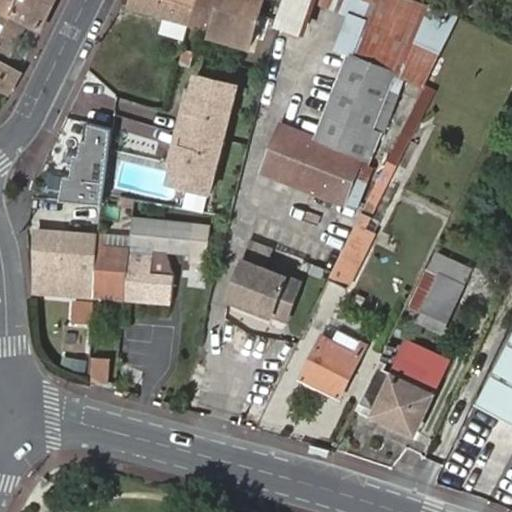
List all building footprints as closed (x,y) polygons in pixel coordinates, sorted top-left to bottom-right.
[(0,0),(0,8),(12,14),(18,0),(0,0)] [(18,0),(12,14),(30,24),(41,29),(54,0),(18,0)] [(130,0),(129,4),(155,12),(159,0),(130,0)] [(159,0),(155,12),(191,24),(199,0),(159,0)] [(199,0),(191,24),(190,24),(213,30),(211,36),(231,42),(244,5),(246,0),(199,0)] [(246,0),(244,5),(231,42),(249,47),(263,0),(246,0)] [(285,0),(277,25),(306,34),(316,0),(285,0)] [(30,24),(12,14),(5,28),(23,36),(30,24)] [(165,18),(161,30),(184,39),(188,26),(165,18)] [(0,37),(0,50),(12,58),(23,36),(5,28),(0,37)] [(263,169),(345,205),(364,166),(371,169),(403,96),(394,91),(401,75),(355,54),(317,138),(284,123),(263,169)] [(0,87),(10,92),(21,71),(0,58),(0,87)] [(211,188),(237,82),(196,72),(187,110),(192,111),(184,142),(180,141),(171,179),(211,188)] [(103,206),(113,131),(90,122),(83,138),(80,154),(76,154),(73,176),(66,175),(63,200),(103,206)] [(396,164),(389,160),(382,174),(381,176),(388,181),(396,164)] [(345,205),(363,213),(381,176),(382,174),(371,169),(364,166),(345,205)] [(357,224),(365,227),(388,181),(381,176),(363,213),(357,224)] [(99,246),(96,297),(174,301),(175,275),(153,274),(158,222),(134,218),(130,249),(99,246)] [(333,273),(330,278),(349,288),(375,233),(365,227),(357,224),(333,273)] [(39,294),(96,297),(99,246),(99,237),(40,229),(39,294)] [(256,240),(248,253),(264,262),(272,249),(256,240)] [(246,261),(230,298),(278,319),(295,282),(246,261)] [(464,289),(441,279),(418,326),(440,336),(464,289)] [(95,323),(95,299),(72,299),(72,323),(95,323)] [(329,326),(323,336),(354,351),(360,340),(329,326)] [(354,351),(323,336),(302,378),(340,397),(366,343),(360,340),(354,351)] [(511,342),(480,403),(511,419),(511,342)] [(385,367),(379,364),(358,408),(414,433),(440,379),(420,369),(427,356),(407,347),(393,378),(382,373),(385,367)] [(113,355),(93,354),(91,381),(111,383),(113,355)]
